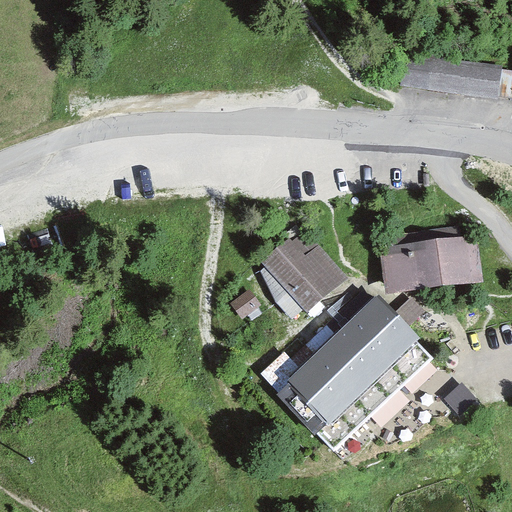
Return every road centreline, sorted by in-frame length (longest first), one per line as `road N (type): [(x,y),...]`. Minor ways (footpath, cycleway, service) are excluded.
road 1 (unclassified): [(0,160),(72,135),(188,122),(431,134),(511,150)]
road 2 (track): [(209,356),(205,305),(223,123)]
road 3 (track): [(431,134),(410,109),(348,70),(294,0)]
